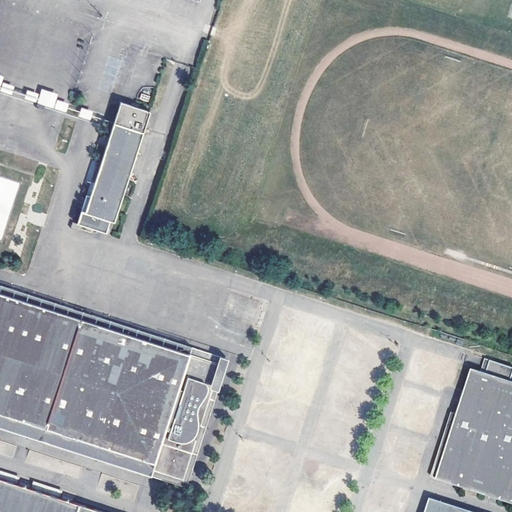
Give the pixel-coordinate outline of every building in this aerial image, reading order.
[(54,105),(55,101),(40,97),(39,101),(54,105)] [(115,221),(151,109),(121,100),(90,196),(86,194),(77,221),(105,231),(109,219),(115,221)] [(81,108),(79,116),(90,119),(93,111),(81,108)] [(0,293),(187,353),(190,345),(0,285),(0,293)] [(220,355),(190,345),(187,353),(0,293),(0,424),(19,430),(23,418),(42,424),(38,437),(72,447),(76,434),(96,440),(92,454),(143,470),(148,456),(156,459),(154,465),(181,474),(220,355)] [(226,357),(220,355),(181,474),(154,465),(156,459),(148,456),(143,470),(185,483),(226,357)] [(511,364),(493,359),(489,371),(474,366),(459,413),(439,476),(511,499),(511,364)] [(433,474),(439,476),(459,413),(453,411),(433,474)] [(23,418),(19,430),(38,437),(42,424),(23,418)] [(76,434),(72,447),(92,454),(96,440),(76,434)] [(0,471),(0,479),(20,486),(22,479),(0,471)] [(0,511),(97,511),(75,504),(65,501),(62,500),(34,491),(32,490),(22,487),(20,486),(0,479),(0,511)] [(36,484),(34,491),(62,500),(65,493),(36,484)] [(485,511),(432,496),(426,511),(485,511)]
